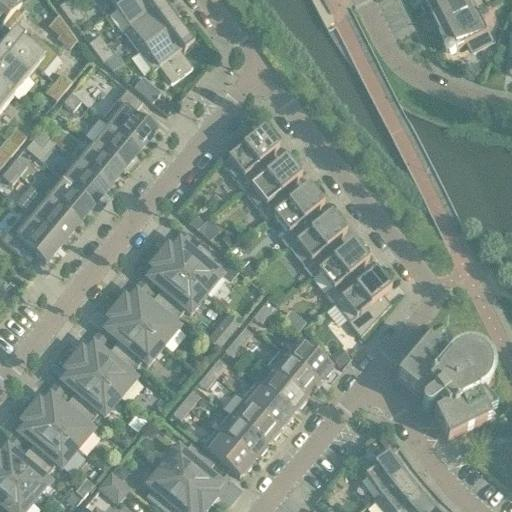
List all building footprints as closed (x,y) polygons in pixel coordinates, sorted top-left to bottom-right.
[(12,0),(0,0),(0,31),(21,7),(12,0)] [(105,0),(115,12),(131,0),(105,0)] [(155,0),(131,0),(115,12),(129,31),(123,36),(162,8),(155,0)] [(422,0),(431,16),(461,0),(422,0)] [(470,0),(461,0),(431,16),(440,34),(478,14),(470,0)] [(66,19),(76,11),(69,2),(59,9),(66,19)] [(137,56),(176,27),(162,8),(123,36),(137,56)] [(76,11),(66,19),(73,29),(83,21),(76,11)] [(478,14),(440,34),(451,55),(452,54),(489,36),(478,14)] [(176,27),(137,56),(152,76),(158,71),(170,87),(191,71),(179,55),(181,54),(183,57),(193,49),(176,27)] [(0,52),(0,58),(28,81),(35,72),(42,77),(57,58),(33,38),(25,47),(22,44),(24,42),(15,34),(0,52)] [(88,47),(95,57),(106,49),(99,40),(88,47)] [(113,59),(106,49),(95,57),(102,67),(113,59)] [(28,81),(0,58),(0,89),(12,100),(28,81)] [(53,87),(64,95),(72,86),(62,77),(53,87)] [(160,97),(142,82),(133,92),(151,108),(160,97)] [(64,95),(53,87),(46,97),(56,105),(64,95)] [(0,114),(12,100),(0,89),(0,114)] [(126,94),(102,123),(139,154),(157,133),(148,125),(145,127),(133,117),(141,107),(126,94)] [(70,97),(63,106),(73,115),(80,105),(70,97)] [(93,147),(123,172),(139,154),(102,123),(101,124),(108,129),(93,147)] [(40,134),(50,142),(57,133),(47,125),(40,134)] [(8,142),(18,151),(26,141),(16,133),(8,142)] [(50,142),(40,134),(32,143),(42,151),(50,142)] [(244,196),(244,195),(278,168),(277,168),(270,159),(275,155),(269,147),(271,146),(262,134),(221,166),(236,185),(235,185),(244,196)] [(18,151),(8,142),(0,151),(0,152),(10,160),(18,151)] [(123,172),(93,147),(77,165),(108,191),(123,172)] [(9,171),(19,179),(27,170),(17,161),(9,171)] [(244,195),(244,196),(258,213),(257,214),(266,225),(273,219),(273,218),(300,196),(293,187),(298,183),(292,175),(294,174),(284,162),(277,168),(278,168),(244,195)] [(108,191),(77,165),(62,184),(93,209),(108,191)] [(19,179),(9,171),(1,180),(11,188),(19,179)] [(93,209),(62,184),(47,202),(41,196),(40,197),(77,228),(93,209)] [(273,218),(273,219),(287,236),(280,242),(289,253),(289,252),(289,251),(323,225),(322,224),(315,215),(320,211),(314,204),(316,202),(307,190),(300,196),(273,218)] [(25,216),(62,246),(77,228),(40,197),(25,216)] [(44,268),(62,246),(25,216),(1,244),(17,257),(25,247),(37,258),(35,260),(44,268)] [(289,251),(289,252),(303,269),(302,270),(311,281),(318,275),(345,253),(345,252),(338,243),(343,239),(337,232),(339,230),(329,218),(322,224),(323,225),(289,251)] [(159,260),(206,299),(222,280),(216,276),(222,268),(199,249),(193,256),(179,244),(171,253),(167,250),(159,260)] [(318,275),(332,292),(325,298),(334,309),(334,308),(367,281),(367,280),(360,271),(365,267),(359,260),(361,258),(352,246),(345,252),(345,253),(318,275)] [(0,269),(8,276),(17,266),(0,252),(0,269)] [(206,299),(159,260),(150,270),(154,273),(147,282),(161,294),(155,301),(179,320),(184,313),(190,318),(206,299)] [(374,275),(367,280),(367,281),(334,308),(348,325),(347,326),(360,342),(390,309),(382,300),(388,295),(382,288),(383,286),(374,275)] [(124,301),(116,311),(163,351),(178,332),(173,327),(179,320),(155,301),(149,307),(135,296),(128,305),(124,301)] [(263,309),(253,321),(261,327),(270,315),(263,309)] [(163,351),(116,311),(107,321),(111,325),(104,334),(118,345),(112,352),(136,372),(141,365),(147,370),(163,351)] [(244,332),(234,343),(242,350),(251,338),(244,332)] [(232,361),(242,350),(234,343),(224,355),(232,361)] [(430,399),(423,404),(422,405),(421,406),(421,407),(420,408),(420,410),(421,411),(421,412),(422,413),(423,414),(424,414),(425,414),(426,414),(428,414),(429,414),(437,408),(439,414),(433,417),(446,445),(490,424),(478,398),(479,397),(481,396),(484,393),(485,391),(487,390),(488,388),(489,386),(489,384),(490,382),(490,380),(491,378),(491,376),(491,374),(490,372),(490,370),(489,368),(488,366),(487,365),(486,363),(485,361),(484,360),(482,358),(479,356),(477,355),(475,354),(473,354),(471,353),(469,353),(467,353),(465,353),(461,354),(457,355),(455,356),(452,359),(449,361),(427,343),(396,380),(420,400),(424,394),(430,399)] [(301,344),(287,361),(318,387),(318,386),(324,379),(326,380),(333,372),(301,344)] [(81,353),(73,363),(120,402),(135,383),(130,379),(136,372),(112,352),(106,359),(92,347),(85,356),(81,353)] [(305,402),(311,395),(313,396),(320,387),(318,386),(318,387),(287,361),(280,355),(267,371),(274,377),(305,402)] [(120,402),(73,363),(64,373),(68,376),(61,385),(75,397),(69,404),(93,424),(98,417),(104,421),(120,402)] [(218,363),(208,375),(216,381),(225,370),(218,363)] [(206,393),(216,381),(208,375),(198,387),(206,393)] [(292,418),(292,417),(298,410),(300,412),(307,403),(305,402),(274,377),(261,392),(292,418)] [(279,434),(279,433),(285,426),(287,427),(294,419),(292,417),(292,418),(261,392),(255,386),(242,403),(279,434)] [(192,395),(182,406),(190,413),(199,401),(192,395)] [(38,404),(29,415),(77,454),(92,435),(87,430),(93,424),(69,404),(63,411),(49,399),(42,408),(38,404)] [(266,449),(272,442),(274,443),(281,434),(279,433),(279,434),(242,403),(229,418),(266,449)] [(180,424),(190,413),(182,406),(172,418),(180,424)] [(77,454),(29,415),(21,425),(25,428),(18,437),(32,449),(26,456),(50,475),(55,468),(61,473),(77,454)] [(252,465),(253,464),(259,457),(261,459),(268,450),(266,449),(229,418),(215,434),(252,465)] [(252,465),(215,434),(202,451),(239,481),(246,473),(248,474),(255,466),(253,464),(252,465)] [(178,451),(162,470),(209,510),(217,500),(213,496),(221,487),(207,476),(213,468),(189,449),(183,456),(178,451)] [(0,477),(34,505),(49,487),(44,482),(50,475),(26,456),(20,462),(6,451),(0,458),(0,477)] [(373,505),(413,475),(412,474),(411,476),(405,468),(407,466),(400,456),(391,462),(388,459),(373,469),(375,472),(364,479),(379,500),(372,505),(373,505)] [(207,511),(209,510),(162,470),(146,489),(152,494),(145,501),(158,511),(207,511)] [(378,511),(404,511),(427,492),(426,492),(425,493),(418,486),(420,484),(413,475),(373,505),(378,511)] [(28,511),(34,505),(0,477),(0,511),(28,511)] [(129,493),(110,477),(97,492),(117,508),(129,493)] [(438,511),(442,508),(440,509),(433,502),(435,501),(427,492),(404,511),(438,511)]
